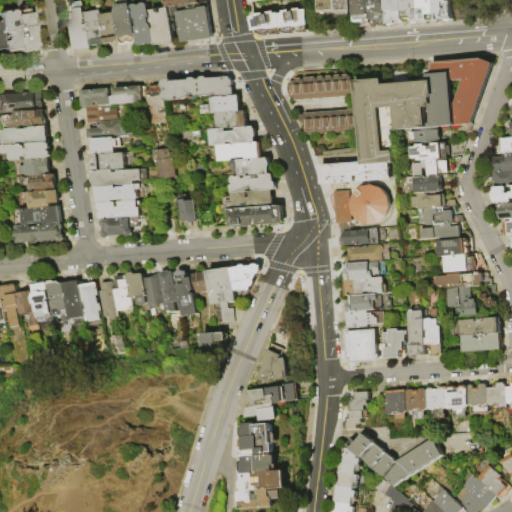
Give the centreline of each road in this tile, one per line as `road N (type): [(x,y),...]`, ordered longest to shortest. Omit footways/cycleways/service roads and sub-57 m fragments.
road 1 (tertiary): [(312,511),(326,363),(310,220)]
road 2 (residential): [(47,0),(88,257)]
road 3 (residential): [(511,65),(469,191),(511,284)]
road 4 (residential): [(310,220),(275,243),(88,257)]
road 5 (secondary): [(244,53),(59,70)]
road 6 (residential): [(326,378),(511,365)]
road 7 (secondary): [(288,51),(456,40)]
road 8 (secondary): [(241,359),(310,220)]
